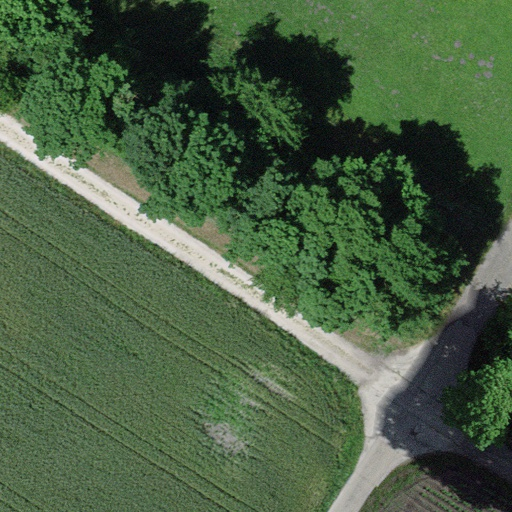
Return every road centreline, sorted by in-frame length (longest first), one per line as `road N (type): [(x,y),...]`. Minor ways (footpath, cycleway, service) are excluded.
road 1 (track): [(0,150),(410,425)]
road 2 (track): [(511,272),(410,425)]
road 3 (track): [(511,490),(410,425)]
